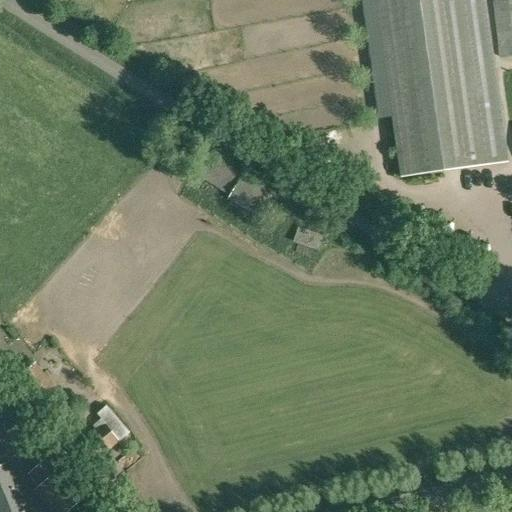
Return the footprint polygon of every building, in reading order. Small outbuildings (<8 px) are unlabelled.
[(509,163),(485,0),(376,0),(402,178),(509,163)] [(497,58),(511,56),(511,0),(501,0),(491,1),(497,58)] [(214,157),(208,165),(201,161),(195,171),(202,176),(200,178),(225,193),(238,171),(214,157)] [(263,221),(279,195),(244,174),(228,200),(263,221)] [(52,426),(74,408),(36,361),(13,382),(52,426)] [(0,433),(14,422),(0,406),(0,433)] [(117,441),(104,426),(77,449),(90,465),(117,441)] [(47,461),(36,470),(46,482),(36,490),(53,511),(66,511),(85,497),(62,469),(57,473),(47,461)] [(0,511),(23,511),(24,511),(5,464),(0,466),(0,511)]
